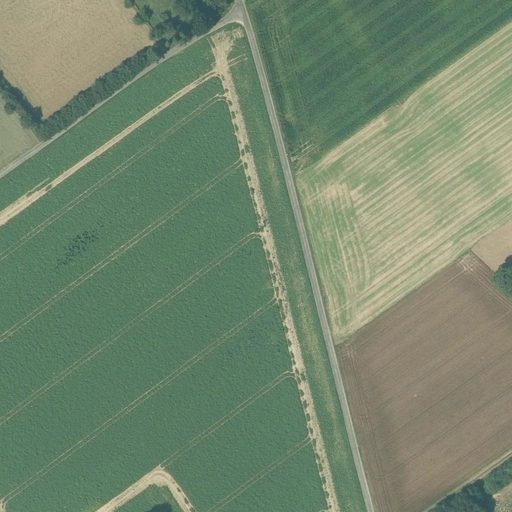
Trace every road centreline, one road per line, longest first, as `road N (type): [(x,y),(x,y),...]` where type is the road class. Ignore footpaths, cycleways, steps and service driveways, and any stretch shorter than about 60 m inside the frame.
road 1 (unclassified): [(244,9),(372,511)]
road 2 (unclassified): [(0,174),(244,9)]
